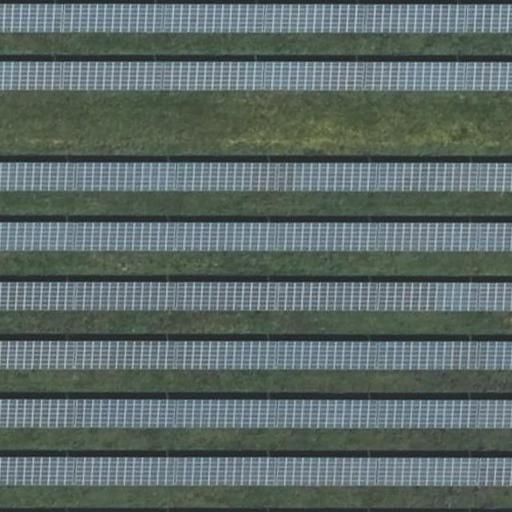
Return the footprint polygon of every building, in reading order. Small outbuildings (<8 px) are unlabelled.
[(511,161),(0,158),(0,188),(511,191),(511,161)] [(511,220),(0,217),(0,247),(511,250),(511,220)] [(511,340),(0,337),(0,367),(511,370),(511,340)] [(511,399),(0,395),(0,426),(511,429),(511,399)] [(511,459),(0,453),(0,483),(511,489),(511,459)]
